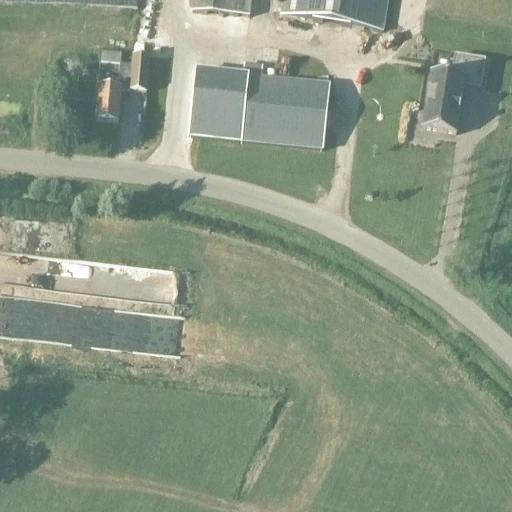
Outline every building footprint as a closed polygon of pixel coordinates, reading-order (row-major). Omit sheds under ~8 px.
[(191,0),(190,13),(248,18),(250,0),(191,0)] [(283,0),(280,17),(380,33),(384,0),(283,0)] [(432,0),(398,0),(395,23),(428,28),(432,0)] [(246,79),(248,59),(195,53),(190,103),(207,105),(207,108),(243,112),(240,144),(321,152),(328,88),(246,79)] [(120,68),(121,56),(100,54),(98,79),(97,87),(94,121),(117,123),(120,91),(145,94),(149,59),(133,57),(132,69),(120,68)] [(486,63),(454,58),(451,78),(430,75),(422,132),(457,137),(464,89),(481,91),(486,63)] [(30,225),(31,254),(72,252),(71,224),(30,225)]
